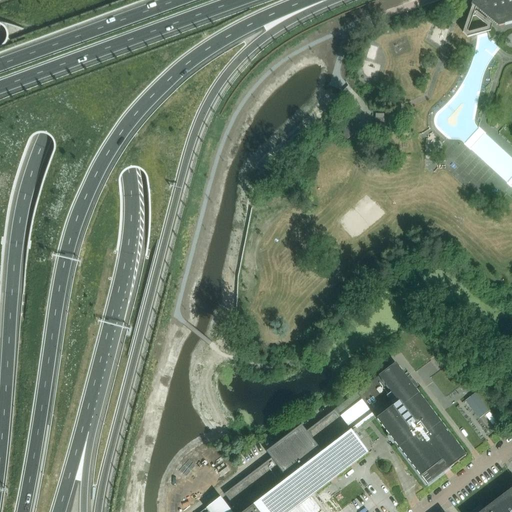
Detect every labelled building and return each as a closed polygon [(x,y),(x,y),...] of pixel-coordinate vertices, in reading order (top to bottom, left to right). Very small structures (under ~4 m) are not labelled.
[(511,0),(480,0),(473,2),(472,5),(479,9),(498,27),(504,25),(504,24),(511,21),(511,0)] [(375,122),(384,122),(384,114),(376,114),(375,122)] [(338,134),(344,142),(360,130),(354,122),(338,134)] [(414,248),(408,242),(402,249),(409,254),(414,248)] [(357,393),(427,485),(466,455),(412,385),(416,382),(410,374),(406,377),(395,363),(357,393)] [(475,393),(466,400),(479,418),(488,411),(475,393)] [(284,511),(366,450),(335,409),(208,506),(212,511),(284,511)] [(511,511),(511,488),(480,511),(511,511)]
